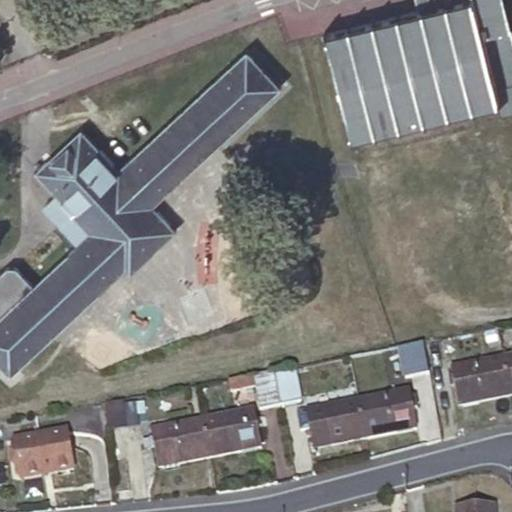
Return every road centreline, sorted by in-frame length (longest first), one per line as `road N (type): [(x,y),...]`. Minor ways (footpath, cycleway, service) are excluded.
road 1 (residential): [(0,103),(262,0)]
road 2 (residential): [(257,511),(498,442),(511,450)]
